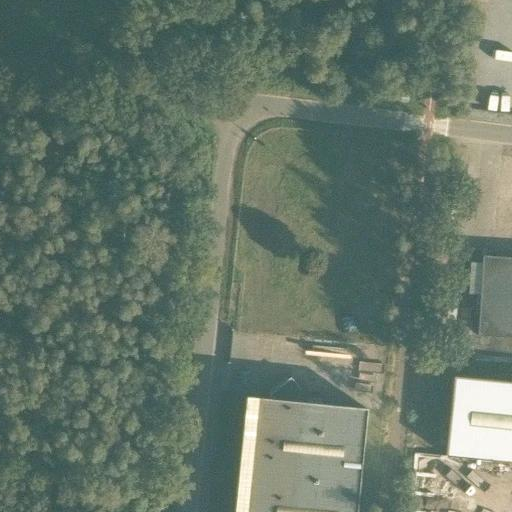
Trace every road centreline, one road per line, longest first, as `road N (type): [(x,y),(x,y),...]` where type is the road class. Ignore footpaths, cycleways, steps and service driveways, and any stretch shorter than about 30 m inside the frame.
road 1 (unclassified): [(224,104),(184,511)]
road 2 (unclassified): [(224,104),(511,139)]
road 3 (unclassified): [(0,71),(224,104)]
